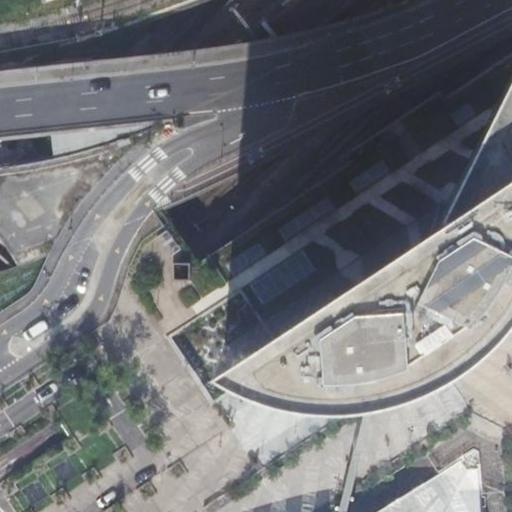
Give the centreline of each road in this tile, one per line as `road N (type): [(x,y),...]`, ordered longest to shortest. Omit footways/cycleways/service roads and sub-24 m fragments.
road 1 (primary): [(474,0),(337,60),(0,105)]
road 2 (residential): [(193,0),(157,38),(108,64),(0,87)]
